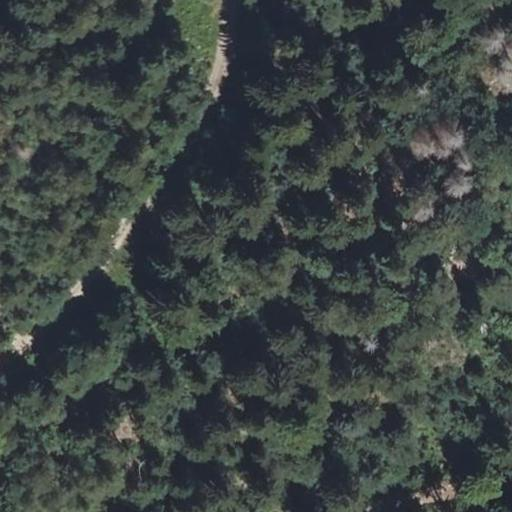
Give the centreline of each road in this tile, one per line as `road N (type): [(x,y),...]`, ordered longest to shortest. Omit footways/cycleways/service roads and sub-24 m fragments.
road 1 (track): [(223,0),(212,75),(144,202),(72,298),(0,354)]
road 2 (track): [(384,511),(418,496),(511,486)]
